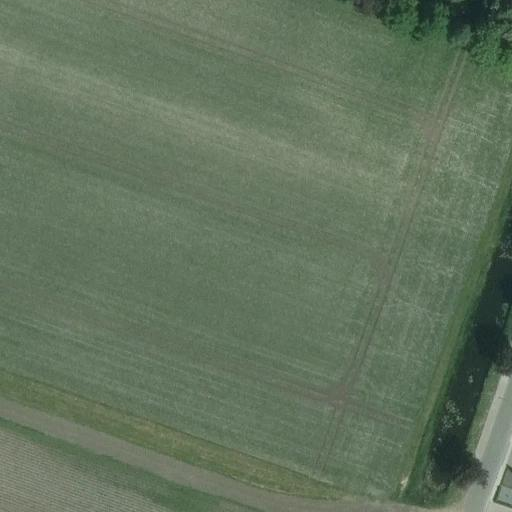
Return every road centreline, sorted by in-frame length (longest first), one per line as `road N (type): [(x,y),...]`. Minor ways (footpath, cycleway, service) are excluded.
road 1 (track): [(274,511),(0,414)]
road 2 (residential): [(464,511),(511,372)]
